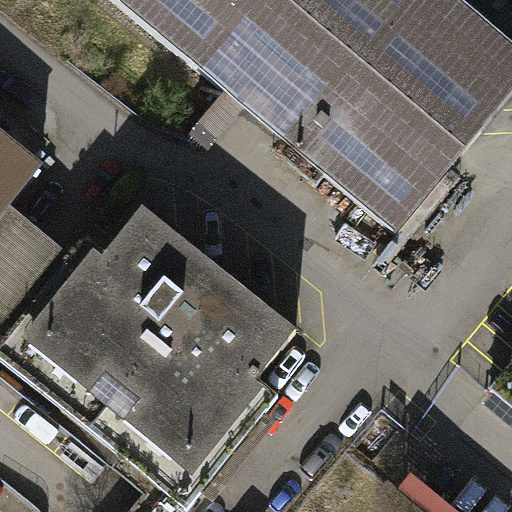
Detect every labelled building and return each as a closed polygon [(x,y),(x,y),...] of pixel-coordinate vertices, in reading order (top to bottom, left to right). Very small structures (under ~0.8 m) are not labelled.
[(110,0),(191,67),(246,0),(110,0)] [(246,0),(191,67),(294,151),(419,0),(246,0)] [(511,0),(474,0),(467,10),(454,0),(419,0),(294,151),(396,235),(511,94),(511,0)] [(42,168),(0,134),(0,219),(9,207),(42,168)] [(0,219),(0,337),(5,341),(72,257),(9,207),(0,219)] [(85,241),(72,257),(5,341),(0,347),(0,361),(162,491),(187,511),(278,398),(258,381),(296,334),(143,211),(105,258),(85,241)] [(511,365),(491,391),(511,408),(511,365)] [(145,511),(187,511),(162,491),(145,511)]
